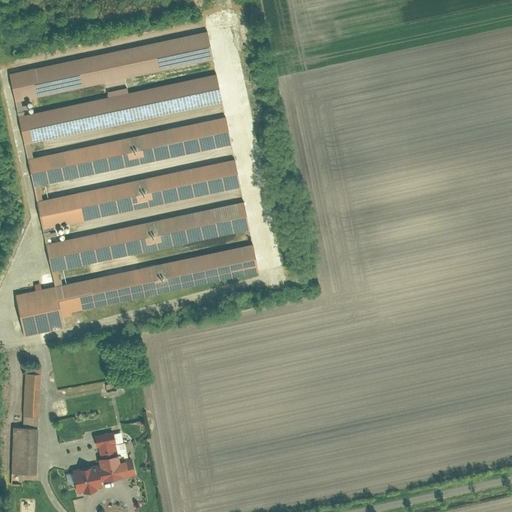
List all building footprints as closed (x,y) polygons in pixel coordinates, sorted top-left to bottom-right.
[(210,29),(13,71),(19,100),(216,57),(210,29)] [(219,72),(22,115),(28,143),(225,100),(219,72)] [(228,114),(30,157),(36,184),(234,142),(228,114)] [(236,157),(39,200),(45,228),(243,185),(236,157)] [(246,201),(48,244),(54,271),(252,228),(246,201)] [(256,243),(18,294),(27,333),(68,325),(65,314),(262,271),(256,243)] [(44,372),(28,372),(26,413),(42,414),(44,372)] [(41,426),(21,426),(20,471),(40,472),(41,426)] [(116,431),(98,435),(103,458),(121,454),(116,431)] [(125,460),(124,453),(121,454),(103,458),(102,458),(103,462),(107,479),(139,472),(136,457),(125,460)] [(103,462),(77,468),(83,490),(108,484),(107,479),(103,462)]
